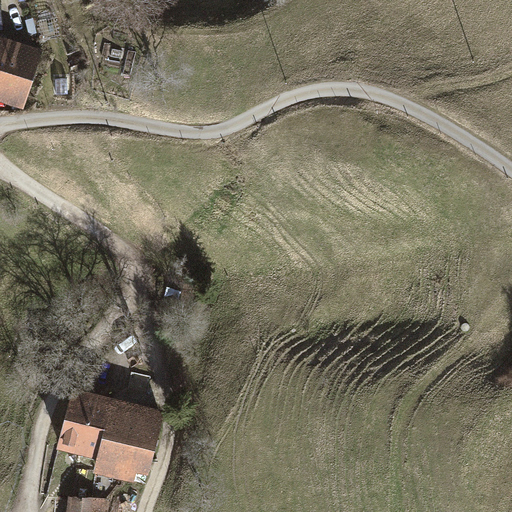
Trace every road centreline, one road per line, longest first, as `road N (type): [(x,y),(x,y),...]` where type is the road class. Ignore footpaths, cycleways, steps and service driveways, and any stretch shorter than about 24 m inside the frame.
road 1 (unclassified): [(0,128),(51,115),(184,132),(237,123),(290,95),(348,88),(403,103),(511,172)]
road 2 (track): [(0,172),(105,236),(136,272),(171,397),(168,443),(145,511)]
road 3 (track): [(27,511),(41,429),(75,351),(146,308)]
